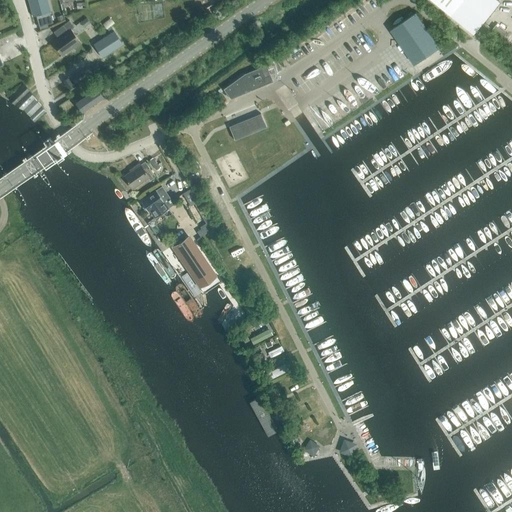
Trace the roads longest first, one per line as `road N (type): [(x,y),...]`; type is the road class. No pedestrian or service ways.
road 1 (secondary): [(0,187),(268,0)]
road 2 (unclassified): [(189,125),(109,157),(77,150),(46,102),(17,0)]
